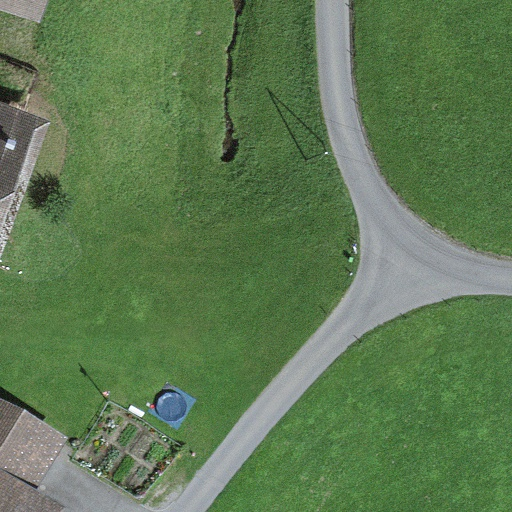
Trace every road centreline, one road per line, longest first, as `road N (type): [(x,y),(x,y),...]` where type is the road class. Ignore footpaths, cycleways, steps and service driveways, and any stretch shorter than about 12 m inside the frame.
road 1 (unclassified): [(186,511),(408,234)]
road 2 (unclassified): [(408,234),(351,121),(334,0)]
